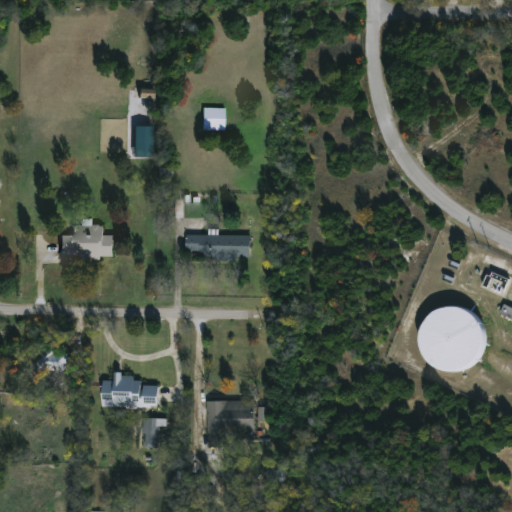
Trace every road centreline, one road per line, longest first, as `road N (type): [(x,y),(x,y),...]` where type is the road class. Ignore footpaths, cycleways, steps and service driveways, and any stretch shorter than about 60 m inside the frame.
road 1 (residential): [(375,0),(384,111),(402,157),(426,187),(511,240)]
road 2 (residential): [(268,317),(0,308)]
road 3 (residential): [(511,16),(376,17)]
